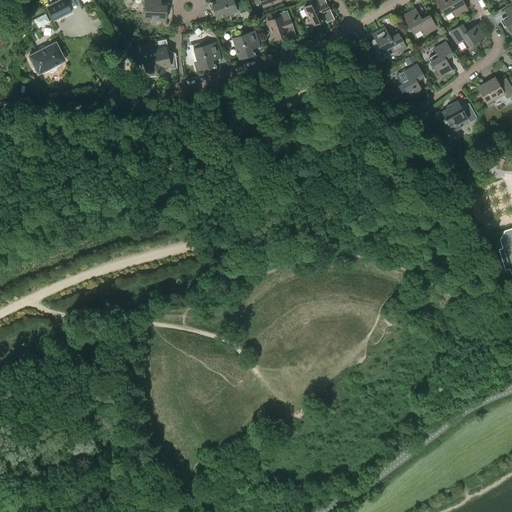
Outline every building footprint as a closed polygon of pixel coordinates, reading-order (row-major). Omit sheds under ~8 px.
[(65,0),(57,0),(45,6),(51,18),(70,10),(65,0)] [(144,0),(143,18),(165,20),(166,5),(160,5),(160,0),(144,0)] [(211,5),(216,19),(237,11),(232,0),(215,0),(217,3),(211,5)] [(310,4),(303,8),(311,25),(324,19),(326,23),(334,19),(324,0),(310,0),(309,1),(310,4)] [(434,0),(444,16),(452,11),(455,17),(467,10),(461,0),(454,0),(452,2),(451,0),(434,0)] [(508,18),(503,21),(510,33),(511,32),(511,5),(504,10),(508,18)] [(421,29),(424,35),(436,28),(429,15),(421,20),(415,9),(402,16),(413,34),(421,29)] [(274,19),(266,21),(273,39),(286,35),(288,39),(296,36),(287,10),(273,15),(274,19)] [(34,20),(38,29),(50,24),(45,15),(34,20)] [(456,43),(461,40),(466,48),(484,37),(476,25),(466,32),(461,24),(449,32),(456,43)] [(371,42),(378,54),(390,47),(393,53),(398,50),(400,52),(406,48),(397,33),(390,38),(384,27),(371,34),(374,40),(371,42)] [(232,38),(239,59),(252,55),(250,49),(259,46),(254,31),(232,38)] [(206,41),(192,45),(197,61),(193,62),(196,71),(213,66),(211,60),(220,57),(215,42),(207,45),(206,41)] [(65,60),(63,57),(64,56),(64,54),(64,53),(63,52),(62,51),(61,51),(60,52),(55,42),(49,45),(48,45),(44,47),(45,47),(39,50),(34,52),(35,52),(28,56),(34,66),(33,67),(33,69),(34,71),(35,72),(36,72),(38,74),(44,71),(45,73),(48,71),(49,72),(50,72),(51,72),(52,72),(53,72),(54,72),(55,71),(55,70),(56,69),(56,68),(56,67),(59,66),(58,64),(65,60)] [(436,54),(428,59),(439,77),(451,70),(445,59),(452,54),(445,42),(433,49),(436,54)] [(141,54),(143,64),(146,64),(149,76),(164,72),(162,67),(169,66),(170,68),(177,66),(176,53),(167,56),(165,48),(141,54)] [(412,54),(409,49),(401,54),(404,59),(412,54)] [(404,60),(407,66),(415,61),(412,55),(404,60)] [(407,76),(399,81),(402,85),(398,87),(402,93),(405,91),(410,99),(422,91),(416,81),(423,76),(416,64),(404,71),(407,76)] [(511,89),(505,78),(497,82),(494,78),(477,87),(487,103),(503,93),(506,98),(508,99),(511,96),(511,89)] [(445,119),(443,120),(448,130),(452,134),(462,128),(459,123),(468,118),(470,123),(477,119),(469,104),(462,108),(457,100),(445,107),(446,109),(441,112),(445,119)] [(511,228),(505,230),(500,240),(503,248),(499,249),(506,271),(510,269),(511,272),(511,271),(511,228)]
